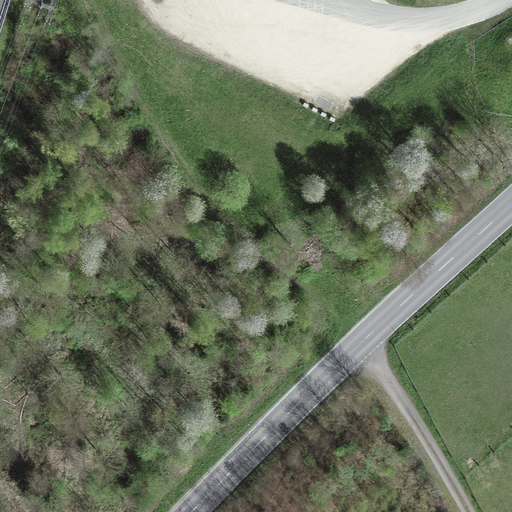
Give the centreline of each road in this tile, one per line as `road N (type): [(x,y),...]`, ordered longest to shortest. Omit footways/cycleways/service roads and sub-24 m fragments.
road 1 (tertiary): [(511,205),(191,511)]
road 2 (track): [(365,338),(468,511)]
